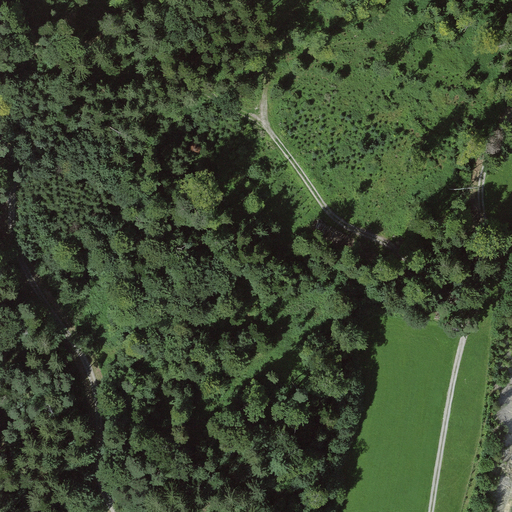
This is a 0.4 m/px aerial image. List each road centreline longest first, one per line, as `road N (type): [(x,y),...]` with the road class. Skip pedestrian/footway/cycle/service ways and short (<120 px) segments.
road 1 (track): [(0,132),(12,158),(14,233),(23,256),(93,361),(103,485),(116,511)]
road 2 (track): [(431,511),(447,406),(511,125)]
